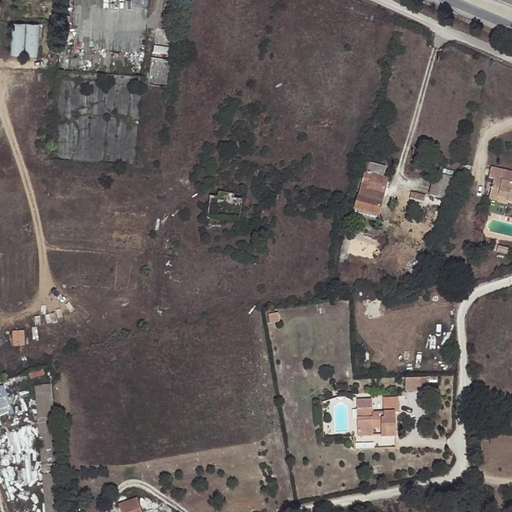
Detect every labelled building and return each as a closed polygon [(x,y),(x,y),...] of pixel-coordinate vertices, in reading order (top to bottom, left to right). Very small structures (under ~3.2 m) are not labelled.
[(14,22),(14,54),(41,54),(41,22),(14,22)] [(356,210),(380,217),(387,192),(375,188),(378,178),(384,180),(387,169),(373,165),(370,173),(367,173),(356,210)] [(511,173),(494,167),(490,178),(497,180),(511,185),(511,173)] [(433,172),(427,194),(447,200),(452,177),(433,172)] [(375,188),(387,192),(389,182),(384,180),(378,178),(375,188)] [(510,203),(510,205),(511,205),(511,185),(497,180),(492,197),(510,203)] [(425,205),(447,211),(449,204),(424,197),(401,193),(399,200),(425,205)] [(509,207),(510,205),(510,203),(492,197),(490,201),(509,207)] [(394,225),(400,227),(405,205),(398,204),(394,225)] [(378,224),(380,217),(356,210),(354,217),(378,224)] [(497,246),(495,251),(506,254),(508,248),(497,246)] [(14,330),(15,345),(27,345),(26,330),(14,330)] [(427,380),(404,381),(405,394),(427,393),(427,380)] [(4,384),(0,385),(0,423),(2,422),(1,419),(17,412),(4,384)] [(53,384),(37,384),(40,450),(56,449),(53,384)] [(380,441),(395,440),(394,416),(371,416),(371,404),(355,404),(357,439),(373,439),(372,432),(380,432),(380,441)] [(60,511),(57,473),(44,474),(47,511),(60,511)] [(140,511),(137,499),(119,505),(121,511),(140,511)]
